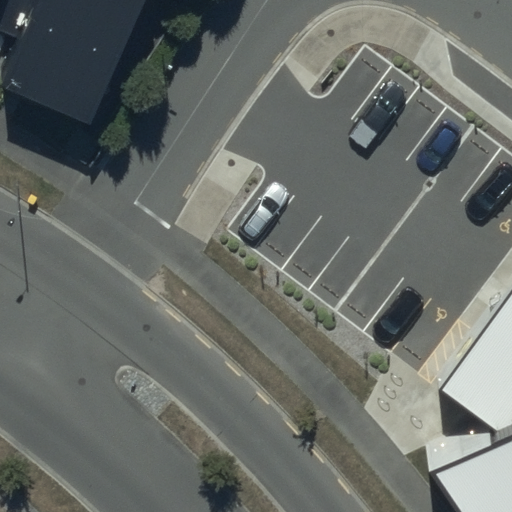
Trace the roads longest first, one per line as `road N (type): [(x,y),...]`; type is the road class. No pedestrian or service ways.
road 1 (residential): [(0,227),(87,281),(189,365),(326,511)]
road 2 (residential): [(147,511),(0,383)]
